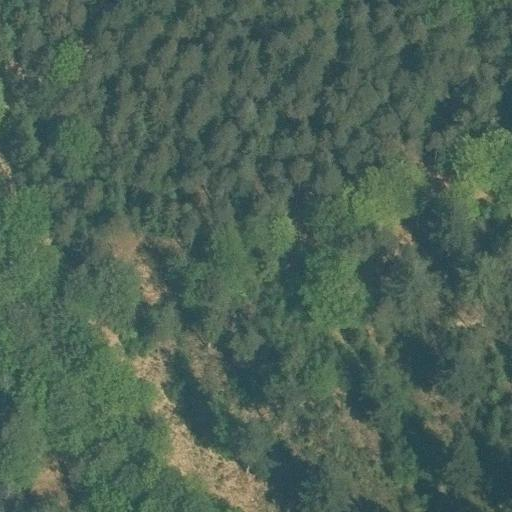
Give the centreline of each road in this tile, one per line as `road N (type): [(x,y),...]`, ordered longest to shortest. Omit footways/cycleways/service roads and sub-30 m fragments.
road 1 (track): [(456,511),(260,256)]
road 2 (track): [(152,511),(33,342)]
